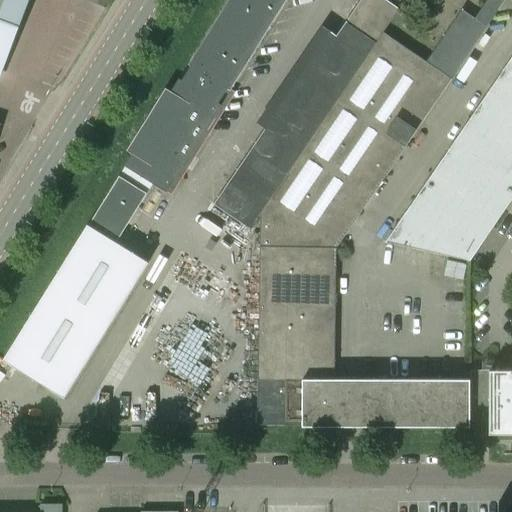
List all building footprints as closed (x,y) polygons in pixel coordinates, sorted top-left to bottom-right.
[(0,0),(0,72),(27,0),(0,0)] [(227,0),(226,3),(219,13),(188,64),(191,66),(181,81),(178,79),(125,164),(116,179),(115,179),(87,225),(2,360),(63,398),(148,263),(116,242),(152,183),(167,192),(286,0),(227,0)] [(383,32),(391,20),(399,8),(386,0),(359,0),(336,35),(331,31),(213,204),(249,228),(260,213),(383,32)] [(486,0),(474,18),(461,9),(425,61),(383,32),(260,213),(259,246),(257,424),(302,424),(302,425),(384,426),(384,379),(334,379),(336,248),(337,248),(337,245),(416,129),(450,78),(503,0),(486,0)] [(404,0),(399,8),(391,20),(408,31),(415,21),(408,16),(418,0),(404,0)] [(467,263),(469,260),(511,197),(511,55),(476,108),(422,187),(385,242),(383,245),(467,263)] [(469,378),(469,379),(469,420),(489,420),(489,433),(511,433),(511,369),(489,369),(489,378),(469,378)] [(469,426),(469,420),(469,379),(384,379),(384,426),(469,426)]
